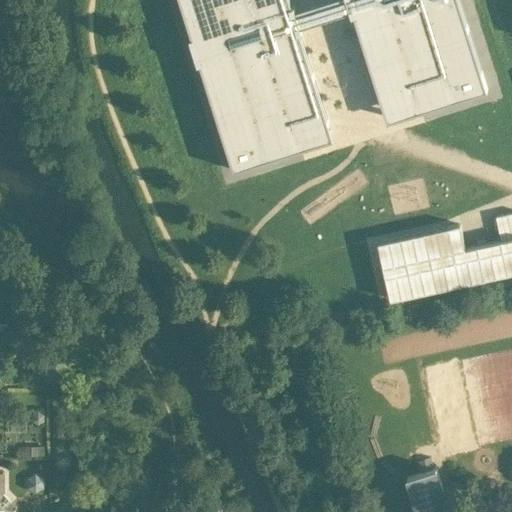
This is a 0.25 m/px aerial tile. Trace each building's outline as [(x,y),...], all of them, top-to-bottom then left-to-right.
[(181,0),(193,36),(191,36),(192,41),(196,40),(202,57),(198,58),(199,63),(201,62),(235,169),(302,148),(297,133),(330,123),(301,31),(303,30),(302,25),(298,27),(292,10),(296,8),(295,4),(293,5),(291,0),(181,0)] [(298,27),(302,25),(351,10),(356,8),(352,0),(322,0),(296,8),(292,10),(298,27)] [(352,0),(356,8),(351,10),(353,14),(355,13),(384,106),(417,96),(421,110),(488,89),(460,0),(352,0)] [(417,96),(384,106),(389,120),(421,110),(417,96)] [(297,133),(302,148),(334,138),(330,123),(297,133)] [(454,220),(370,235),(381,294),(511,271),(511,210),(498,213),(501,233),(458,241),(454,220)] [(451,511),(438,467),(409,476),(419,511),(451,511)] [(2,472),(0,472),(0,507),(2,508),(2,507),(9,499),(2,492),(2,472)]
